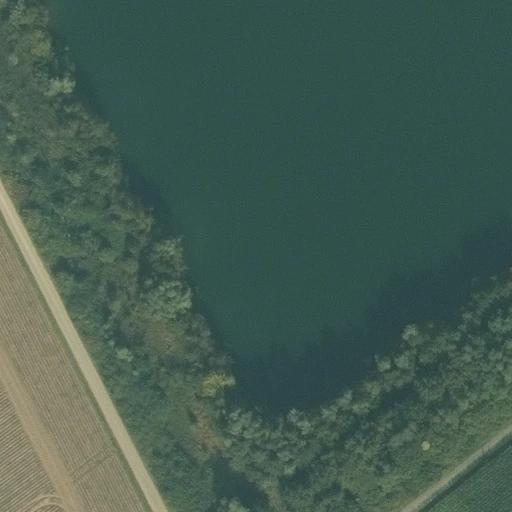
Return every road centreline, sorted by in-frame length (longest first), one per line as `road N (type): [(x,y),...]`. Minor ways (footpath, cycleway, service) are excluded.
road 1 (residential): [(161,511),(0,197)]
road 2 (unclassified): [(399,511),(511,423)]
